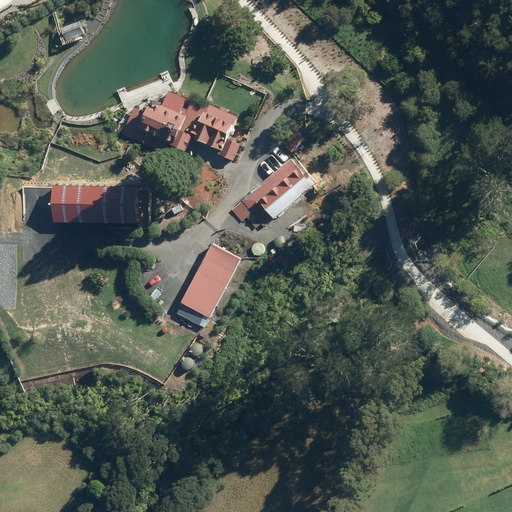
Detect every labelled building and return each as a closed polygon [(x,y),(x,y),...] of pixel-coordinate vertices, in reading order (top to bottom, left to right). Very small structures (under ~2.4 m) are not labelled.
[(87,35),(87,33),(89,32),(86,22),(83,23),(83,22),(64,29),(69,42),(87,35)] [(195,100),(191,111),(186,109),(183,115),(182,115),(189,100),(171,92),(165,107),(157,103),(151,114),(137,108),(125,135),(166,153),(171,143),(189,152),(196,138),(226,152),(224,156),(237,162),(244,145),(231,140),(241,118),(213,105),(212,108),(195,100)] [(293,127),(281,139),(296,154),(308,142),(293,127)] [(258,195),(271,211),(314,176),(298,157),(262,187),(265,190),(258,195)] [(179,313),(207,328),(246,255),(217,240),(179,313)]
